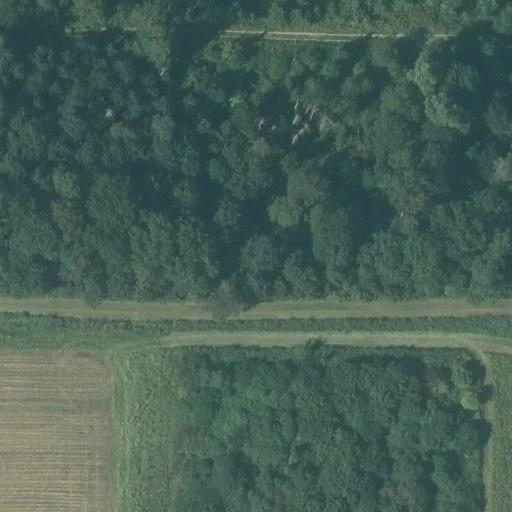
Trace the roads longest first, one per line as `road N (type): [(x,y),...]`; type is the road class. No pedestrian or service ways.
road 1 (track): [(0,307),(511,306)]
road 2 (track): [(0,36),(510,37)]
